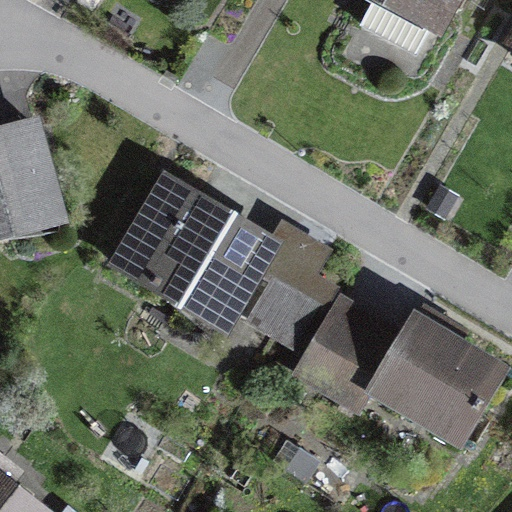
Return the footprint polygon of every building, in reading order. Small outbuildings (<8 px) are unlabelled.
[(452,0),(375,0),(362,25),(415,54),(432,23),(438,27),(452,0)] [(0,235),(60,219),(33,124),(0,133),(0,235)] [(223,329),(273,244),(165,179),(114,265),(223,329)] [(244,322),(292,351),(318,307),(270,279),(244,322)] [(464,334),(436,318),(428,330),(412,320),(401,339),(340,302),(297,373),(329,392),(343,370),(462,442),(503,375),(456,347),(464,334)] [(42,511),(0,479),(0,511),(42,511)]
